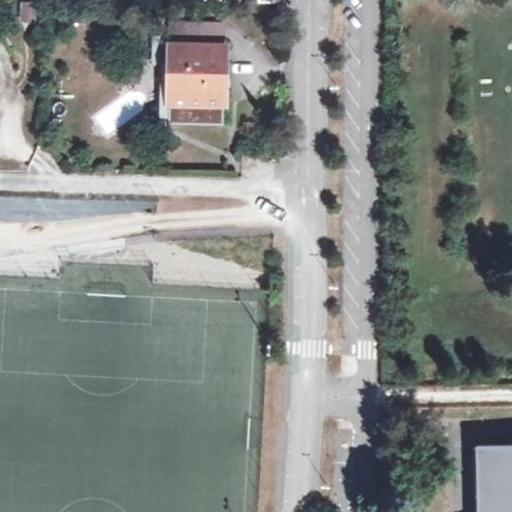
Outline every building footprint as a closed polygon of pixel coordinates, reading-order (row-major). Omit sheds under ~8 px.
[(36,1),(23,0),(23,18),(35,18),(36,1)] [(222,124),(225,46),(193,45),(193,23),(172,22),(171,35),(169,113),(169,122),(222,124)] [(225,24),(193,23),(193,45),(225,46),(225,24)] [(169,113),(171,35),(155,34),(153,62),(163,63),(161,113),(169,113)] [(511,511),(511,444),(475,446),(475,511),(511,511)]
